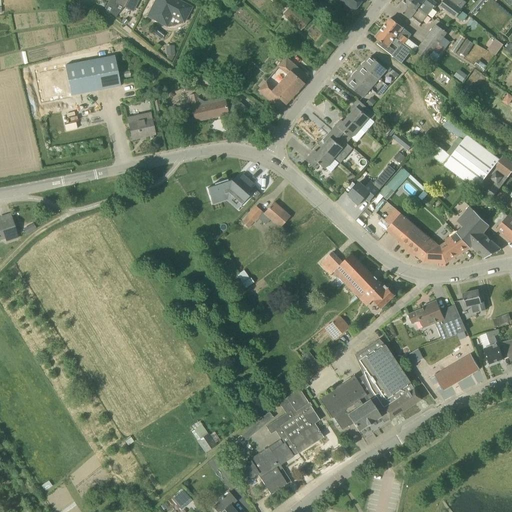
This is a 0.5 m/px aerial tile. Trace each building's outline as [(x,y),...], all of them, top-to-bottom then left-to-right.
[(109,0),(107,5),(114,8),(117,3),(133,11),(138,0),(109,0)] [(148,17),(164,25),(168,27),(183,23),(185,20),(192,8),(176,0),(156,0),(156,1),(157,1),(154,7),(153,7),(148,17)] [(354,10),(361,0),(341,0),(341,1),(354,10)] [(423,21),(428,15),(407,0),(404,0),(397,10),(419,26),(423,21)] [(431,0),(407,0),(428,15),(432,11),(437,4),(431,0)] [(456,17),(461,10),(446,0),(443,0),(440,6),(456,18),(456,17)] [(479,0),(470,12),(474,16),(486,0),(479,0)] [(301,30),(310,20),(293,4),(283,15),(301,30)] [(461,10),(456,17),(463,22),(468,15),(461,10)] [(412,35),(404,28),(391,18),(383,28),(404,44),(408,39),(412,35)] [(444,50),(450,42),(444,38),(448,33),(435,24),(426,37),(444,50)] [(413,51),(404,44),(383,28),(376,37),(380,41),(377,44),(402,64),(413,51)] [(426,37),(418,47),(408,39),(404,44),(413,51),(415,52),(427,61),(434,51),(440,55),(444,50),(426,37)] [(475,44),(467,39),(463,46),(470,51),(475,44)] [(504,45),(495,39),(488,50),(497,55),(504,45)] [(71,96),(121,86),(115,56),(65,66),(71,96)] [(371,56),(363,66),(379,80),(387,71),(371,56)] [(305,75),(299,69),(286,57),(277,67),(286,75),(274,88),(267,81),(258,91),(276,107),(282,101),(285,104),(303,84),(299,81),(305,75)] [(487,66),(478,60),(474,66),(483,72),(487,66)] [(363,66),(355,75),(371,89),(379,80),(363,66)] [(461,71),(456,79),(462,83),(467,76),(461,71)] [(363,98),(371,89),(355,75),(347,84),(363,98)] [(200,106),(197,94),(190,96),(195,121),(235,113),(233,104),(225,101),(225,100),(200,106)] [(158,117),(163,116),(158,99),(154,100),(158,117)] [(352,113),(348,118),(360,129),(369,118),(372,120),(376,115),(358,100),(349,110),(352,113)] [(174,115),(190,111),(189,105),(173,109),(174,115)] [(132,139),(155,134),(151,119),(143,120),(142,115),(128,118),(132,139)] [(360,129),(348,118),(344,122),(341,120),(332,131),(342,140),(346,135),(352,140),(360,129)] [(443,125),(461,139),(464,134),(455,128),(456,127),(447,120),(443,125)] [(334,159),(343,149),(338,145),(342,140),(332,131),(323,141),(326,143),(322,148),(334,159)] [(445,163),(492,200),(511,172),(511,164),(501,156),(499,158),(468,133),(445,163)] [(334,159),(322,148),(318,153),(315,150),(306,161),(316,169),(319,165),(325,170),(334,159)] [(399,152),(394,158),(400,164),(406,157),(399,152)] [(245,193),(253,184),(243,175),(235,184),(229,186),(227,180),(215,184),(215,186),(207,188),(212,202),(231,196),(241,205),(249,196),(245,193)] [(393,179),(387,185),(395,192),(400,186),(393,179)] [(380,190),(370,181),(365,187),(359,182),(349,195),(354,199),(353,201),(359,206),(365,198),(370,202),(380,190)] [(250,193),(256,199),(260,194),(254,189),(250,193)] [(243,222),(248,226),(250,228),(254,222),(258,218),(265,225),(271,218),(280,227),(290,216),(274,203),(264,214),(255,206),(247,216),(248,216),(243,222)] [(474,211),(469,205),(465,209),(472,215),(461,226),(462,227),(455,233),(469,248),(470,249),(472,247),(485,259),(502,250),(501,249),(483,233),(490,226),(474,211)] [(508,216),(501,211),(493,221),(500,226),(497,230),(510,241),(511,242),(511,218),(509,215),(508,216)] [(424,262),(436,243),(402,212),(387,230),(424,262)] [(18,238),(10,215),(0,217),(0,220),(1,222),(0,222),(0,239),(6,238),(7,241),(18,238)] [(469,248),(455,233),(439,246),(436,243),(424,262),(446,263),(469,248)] [(343,263),(333,253),(321,263),(332,274),(336,271),(360,297),(367,292),(366,290),(377,280),(352,254),(343,263)] [(246,270),(239,273),(244,286),(251,284),(246,270)] [(384,287),(377,280),(366,290),(367,292),(360,297),(367,305),(373,300),(381,309),(395,295),(389,289),(387,290),(384,287)] [(482,302),(481,300),(479,290),(463,294),(466,308),(473,306),(474,312),(478,311),(478,313),(486,310),(484,302),(482,302)] [(441,311),(437,301),(423,307),(423,309),(408,315),(412,323),(419,320),(423,329),(436,323),(442,339),(466,329),(456,305),(454,305),(441,311)] [(496,326),(508,322),(511,321),(509,314),(494,319),(496,326)] [(335,339),(348,327),(337,315),(326,324),(328,326),(325,328),(335,339)] [(509,357),(508,352),(507,352),(505,348),(500,350),(495,336),(499,334),(498,330),(487,333),(480,336),(484,349),(490,365),(503,360),(503,359),(509,357)] [(384,345),(379,339),(355,355),(364,377),(358,381),(357,381),(381,417),(383,419),(386,420),(389,418),(390,420),(421,400),(390,353),(385,345),(384,345)] [(511,340),(510,341),(503,343),(505,348),(507,352),(508,352),(511,351),(511,350),(511,340)] [(480,369),(475,360),(471,353),(456,362),(452,356),(431,369),(443,390),(480,369)] [(359,432),(381,417),(357,381),(358,381),(354,376),(319,399),(332,419),(334,418),(342,430),(353,423),(359,432)] [(323,437),(315,424),(320,420),(311,406),(299,388),(285,399),(288,403),(282,408),(286,413),(266,426),(271,434),(275,431),(281,439),(279,440),(280,440),(250,459),(251,461),(239,469),(247,482),(258,474),(271,494),(287,484),(288,486),(292,483),(280,465),(294,457),(292,454),(297,451),(298,454),(323,437)] [(282,408),(288,403),(285,399),(280,403),(282,408)] [(262,418),(266,423),(273,417),(269,412),(262,418)] [(208,434),(207,432),(203,425),(192,432),(205,453),(216,445),(215,444),(208,434)] [(245,440),(254,432),(251,427),(241,435),(245,440)] [(220,469),(224,476),(229,472),(225,466),(220,469)] [(179,502),(185,498),(180,490),(174,495),(179,502)] [(235,511),(231,506),(237,501),(230,492),(220,500),(226,508),(221,511),(235,511)]
